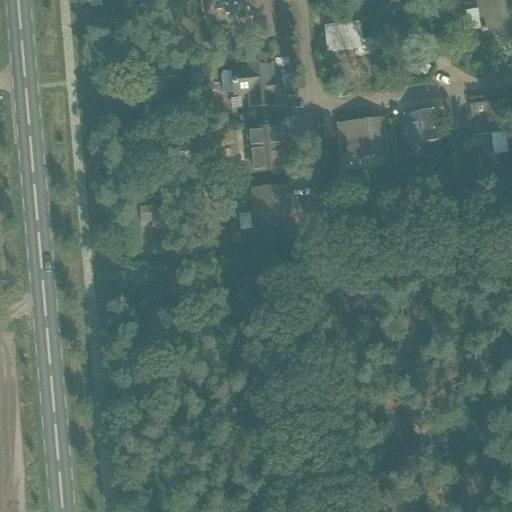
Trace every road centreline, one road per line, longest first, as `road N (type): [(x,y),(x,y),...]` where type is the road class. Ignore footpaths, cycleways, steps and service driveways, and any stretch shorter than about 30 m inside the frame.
road 1 (primary): [(62,511),(16,0)]
road 2 (residential): [(312,106),(511,80)]
